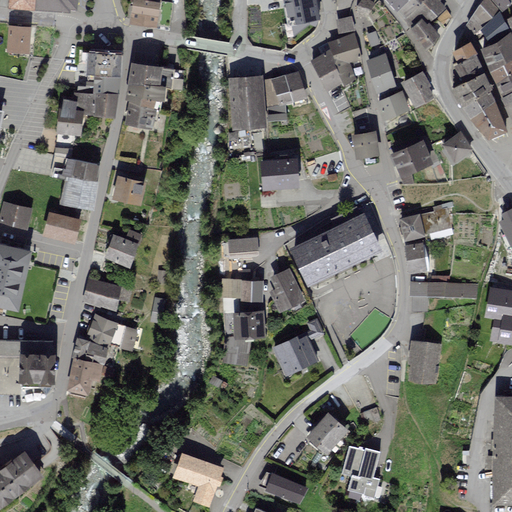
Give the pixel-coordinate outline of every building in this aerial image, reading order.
[(74,10),(74,0),(7,0),(7,6),(74,10)] [(167,24),(170,0),(166,0),(130,0),(128,22),(152,26),(153,22),(167,24)] [(285,0),(290,22),(319,16),(315,0),(285,0)] [(368,0),(362,0),(356,9),(365,16),(374,4),(368,0)] [(389,0),(397,9),(398,9),(408,0),(389,0)] [(401,12),(405,17),(424,0),(408,0),(398,9),(401,12)] [(424,0),(405,17),(407,19),(413,26),(422,18),(426,23),(428,22),(445,7),(440,1),(440,0),(424,0)] [(498,8),(490,0),(484,0),(468,24),(476,32),(498,8)] [(494,0),(503,9),(511,1),(511,0),(494,0)] [(452,15),(445,10),(439,18),(446,23),(452,15)] [(509,29),(500,12),(482,29),(490,40),(509,29)] [(353,31),(350,18),(336,21),(339,34),(353,31)] [(426,23),(422,18),(413,26),(411,28),(426,45),(439,34),(428,22),(426,23)] [(27,53),(29,27),(7,25),(5,51),(27,53)] [(352,34),(349,35),(329,42),(330,46),(332,50),(325,54),(314,60),(327,87),(344,80),(345,83),(354,78),(349,63),(362,58),(352,34)] [(482,47),(492,68),(511,58),(511,36),(511,34),(482,47)] [(455,65),(463,83),(485,72),(476,54),(477,53),(471,42),(453,51),(459,63),(455,65)] [(87,51),(86,71),(96,72),(116,73),(118,53),(87,51)] [(395,86),(384,53),(365,60),(376,92),(395,86)] [(511,73),(511,58),(492,68),(497,80),(511,73)] [(162,67),(133,62),(130,79),(159,85),(162,67)] [(183,71),(162,67),(159,85),(165,86),(179,89),(183,71)] [(305,97),(299,71),(287,75),(293,100),(305,97)] [(433,96),(421,71),(401,81),(413,105),(433,96)] [(95,83),(94,91),(115,93),(116,73),(96,72),(95,83)] [(493,90),(485,72),(463,83),(454,87),(457,92),(463,105),(489,92),(493,90)] [(511,73),(497,80),(504,94),(511,90),(511,73)] [(283,103),(293,100),(287,75),(273,78),(280,103),(283,103)] [(265,126),(261,76),(230,78),(234,128),(265,126)] [(269,106),(280,103),(273,78),(262,81),(269,106)] [(165,86),(159,85),(130,79),(127,92),(155,98),(163,99),(165,86)] [(77,111),(83,111),(93,112),(94,98),(94,91),(95,83),(87,82),(87,87),(79,87),(78,100),(77,111)] [(113,114),(115,93),(94,91),(94,98),(93,112),(99,113),(113,114)] [(407,108),(400,91),(377,100),(384,117),(407,108)] [(127,92),(126,101),(131,102),(153,106),(155,98),(127,92)] [(466,110),(469,117),(495,103),(492,98),(489,92),(463,105),(466,110)] [(59,132),(81,133),(83,111),(77,111),(78,100),(64,99),(64,109),(60,108),(59,132)] [(151,127),(155,106),(153,106),(131,102),(127,122),(151,127)] [(286,116),(283,103),(280,103),(269,106),(272,119),(286,116)] [(469,117),(481,130),(490,139),(508,129),(502,116),(495,103),(469,117)] [(377,153),(374,131),(352,134),(355,156),(377,153)] [(470,149),(458,132),(441,143),(453,160),(470,149)] [(436,160),(426,136),(390,151),(400,175),(436,160)] [(298,185),(294,156),(258,160),(261,189),(298,185)] [(69,159),(65,174),(68,174),(95,180),(98,166),(69,159)] [(137,202),(142,180),(115,173),(110,196),(137,202)] [(98,181),(95,180),(68,174),(62,201),(92,208),(98,181)] [(26,227),(31,208),(5,202),(1,221),(26,227)] [(423,232),(453,225),(452,202),(434,206),(435,210),(419,214),(423,232)] [(511,244),(511,207),(502,212),(504,218),(500,220),(511,244)] [(80,220),(51,212),(48,223),(77,231),(80,220)] [(424,234),(423,232),(419,214),(419,212),(400,216),(405,238),(424,234)] [(380,248),(365,217),(353,222),(296,249),(311,280),(380,248)] [(74,242),(77,231),(48,223),(45,234),(74,242)] [(129,266),(138,243),(114,234),(106,257),(129,266)] [(257,239),(227,239),(227,255),(257,255),(257,239)] [(421,241),(404,244),(408,271),(425,268),(421,241)] [(30,251),(0,244),(0,304),(18,309),(30,251)] [(287,267),(264,280),(280,311),(304,299),(287,267)] [(168,271),(159,270),(159,281),(167,281),(168,271)] [(58,291),(69,292),(70,279),(59,278),(58,291)] [(112,311),(119,286),(87,278),(80,301),(112,311)] [(238,279),(221,278),(221,296),(237,296),(238,279)] [(263,279),(239,280),(240,300),(263,299),(263,279)] [(428,295),(446,296),(446,283),(412,281),(411,295),(414,295),(413,309),(427,310),(428,295)] [(477,284),(446,283),(446,296),(476,297),(477,284)] [(511,290),(493,288),(488,316),(496,317),(504,318),(504,315),(511,316),(511,290)] [(165,299),(156,298),(153,317),(161,319),(165,299)] [(264,334),(261,308),(231,311),(234,337),(264,334)] [(117,321),(95,315),(88,340),(110,346),(117,321)] [(511,316),(504,315),(504,318),(496,317),(492,339),(511,342),(511,316)] [(312,331),(306,334),(309,339),(323,333),(316,319),(308,323),(312,331)] [(319,359),(309,339),(306,334),(299,338),(297,335),(274,346),(288,375),(319,359)] [(105,365),(110,346),(88,340),(78,337),(73,356),(75,357),(103,364),(105,365)] [(440,341),(411,337),(407,378),(436,381),(436,373),(440,341)] [(246,365),(248,339),(224,338),(222,363),(246,365)] [(0,340),(0,354),(1,355),(21,355),(53,355),(53,340),(0,340)] [(53,355),(21,355),(21,360),(21,383),(47,383),(52,383),(53,355)] [(94,378),(99,379),(103,364),(75,357),(66,390),(89,396),(94,378)] [(511,503),(511,397),(497,398),(495,504),(511,503)] [(380,419),(376,409),(364,413),(367,424),(380,419)] [(348,430),(329,413),(309,435),(328,452),(348,430)] [(378,451),(349,443),(341,472),(350,474),(346,489),(375,497),(380,476),(372,474),(378,451)] [(222,467),(181,451),(171,476),(197,486),(192,500),(207,506),(216,485),(218,486),(222,476),(219,475),(222,467)] [(0,507),(40,476),(23,454),(0,472),(0,507)] [(300,501),(305,487),(274,475),(268,489),(300,501)]
